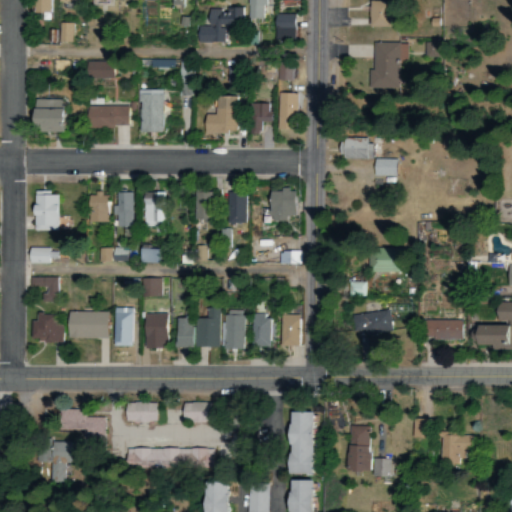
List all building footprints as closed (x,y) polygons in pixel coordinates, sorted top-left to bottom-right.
[(47,0),(31,0),(31,13),(47,13),(47,0)] [(246,0),(247,19),(266,18),(265,0),(246,0)] [(368,0),(369,27),(390,27),(389,0),(368,0)] [(197,42),(223,43),(223,34),(232,34),(232,27),(241,27),(241,10),(207,10),(207,25),(197,25),(197,42)] [(294,15),(274,15),(274,40),(293,40),(294,15)] [(72,42),(73,23),(59,23),(59,42),(72,42)] [(368,87),(398,88),(399,60),(406,60),(406,44),(373,43),(372,70),(368,70),(368,87)] [(112,79),(112,63),(86,62),(85,77),(112,79)] [(291,81),(292,66),(278,66),(277,80),(291,81)] [(136,133),(161,133),(161,90),(136,90),(136,133)] [(277,129),(292,130),(292,93),(277,93),(277,129)] [(203,133),(235,133),(234,97),(214,98),(215,115),(202,115),(203,133)] [(85,128),(127,128),(127,107),(97,107),(97,99),(85,99),(85,128)] [(32,100),(32,133),(67,133),(67,100),(32,100)] [(269,122),(269,104),(250,103),(249,134),(259,135),(260,122),(269,122)] [(340,160),(371,159),(370,139),(339,140),(340,160)] [(373,176),(396,176),(396,160),(373,159),(373,176)] [(294,190),(269,190),(269,220),(293,220),(294,190)] [(113,228),(129,228),(129,193),(113,193),(113,228)] [(159,226),(159,193),(141,193),(141,226),(159,226)] [(193,193),(193,225),(212,225),(212,193),(193,193)] [(243,193),(223,193),(223,226),(243,226),(243,193)] [(58,195),(30,195),(30,231),(58,231),(58,195)] [(105,224),(105,196),(85,196),(85,224),(105,224)] [(98,262),(110,262),(110,248),(99,248),(98,262)] [(127,248),(112,248),(112,261),(126,262),(127,248)] [(46,265),(46,249),(23,249),(23,265),(46,265)] [(158,265),(159,251),(141,249),(140,264),(158,265)] [(368,273),(398,272),(397,249),(367,250),(368,273)] [(56,302),(55,277),(28,278),(29,289),(41,289),(41,302),(56,302)] [(159,279),(141,278),(141,296),(159,296),(159,279)] [(511,320),(511,302),(494,303),(495,320),(511,320)] [(110,347),(129,347),(129,309),(110,309),(110,347)] [(215,349),(215,310),(201,310),(201,319),(174,319),(174,349),(215,349)] [(384,312),(343,313),(344,336),(384,335),(384,312)] [(105,339),(105,313),(63,313),(63,339),(105,339)] [(28,315),(28,343),(56,343),(56,315),(28,315)] [(141,348),(165,348),(165,315),(141,315),(141,348)] [(281,315),(280,346),(299,347),(299,316),(281,315)] [(220,349),(240,349),(240,316),(220,316),(220,349)] [(249,316),(249,348),(269,348),(269,316),(249,316)] [(459,321),(420,321),(420,340),(459,340),(459,321)] [(511,349),(511,325),(477,325),(477,349),(511,349)] [(124,422),(155,423),(156,404),(125,403),(124,422)] [(182,424),(207,423),(206,403),(181,403),(182,424)] [(82,417),(82,410),(56,410),(56,431),(75,431),(75,441),(100,441),(100,417),(82,417)] [(290,412),(291,475),(316,475),(315,412),(290,412)] [(409,438),(429,438),(429,419),(409,419),(409,438)] [(368,459),(368,426),(345,426),(346,474),(382,473),(382,459),(368,459)] [(437,435),(437,465),(459,465),(459,451),(470,451),(470,435),(437,435)] [(50,483),(63,483),(64,463),(74,463),(75,443),(50,442),(50,483)] [(123,448),(123,470),(211,471),(211,449),(123,448)] [(392,459),(372,459),(371,477),(391,478),(392,459)] [(315,511),(315,481),(290,481),(290,511),(315,511)] [(204,511),(227,511),(228,483),(205,482),(204,511)] [(243,483),(243,511),(264,511),(264,483),(243,483)]
